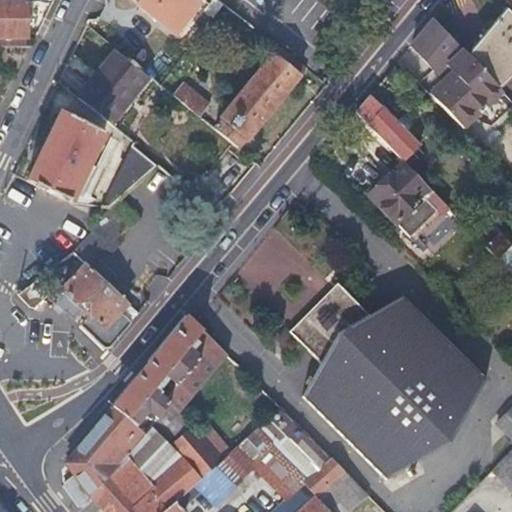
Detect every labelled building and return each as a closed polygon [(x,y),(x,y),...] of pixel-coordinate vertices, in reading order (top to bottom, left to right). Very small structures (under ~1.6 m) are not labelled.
[(197,4),(192,0),(141,0),(139,3),(175,32),(197,4)] [(24,2),(0,1),(0,37),(24,37),(24,2)] [(475,43),(464,55),(472,63),(497,90),(508,78),(511,73),(511,20),(505,13),(475,43)] [(462,52),(432,20),(409,48),(437,77),(455,59),(462,52)] [(304,67),(276,46),(218,117),(220,118),(213,128),(235,146),(242,138),(243,139),(304,67)] [(110,126),(148,78),(114,51),(76,99),(110,126)] [(464,55),(462,52),(455,59),(460,65),(426,96),(434,104),(452,87),(449,84),(472,63),(464,55)] [(497,90),(472,63),(449,84),(452,87),(434,104),(460,131),(500,93),(497,90)] [(400,79),(391,70),(386,76),(395,84),(400,79)] [(180,81),(171,94),(197,115),(207,102),(180,81)] [(377,109),(367,98),(354,114),(402,164),(404,165),(409,160),(407,157),(418,146),(379,107),(377,109)] [(57,112),(24,182),(70,203),(77,185),(75,183),(90,149),(94,151),(101,133),(57,112)] [(155,166),(131,143),(100,207),(108,208),(115,201),(155,166)] [(441,203),(404,165),(402,164),(392,174),(390,172),(371,190),(384,203),(378,209),(406,237),(441,203)] [(115,201),(108,208),(88,228),(91,232),(88,235),(80,245),(72,254),(86,266),(98,254),(102,256),(120,237),(117,233),(132,217),(115,201)] [(481,226),(487,221),(480,214),(465,228),(472,235),(481,226)] [(492,238),(481,226),(472,235),(511,275),(511,237),(502,227),(492,238)] [(87,315),(77,327),(85,335),(118,296),(86,266),(62,291),(87,315)] [(34,282),(15,296),(27,308),(33,308),(46,295),(34,282)] [(370,318),(342,290),(318,314),(294,339),(322,367),(304,398),(387,479),(450,442),(485,382),(403,298),(370,318)] [(125,304),(118,296),(85,335),(97,346),(101,349),(104,350),(106,349),(110,347),(129,324),(117,313),(125,304)] [(201,330),(187,317),(174,332),(140,374),(133,383),(112,408),(135,428),(146,414),(154,420),(168,402),(177,411),(188,398),(226,355),(211,340),(200,352),(191,342),(201,330)] [(188,398),(177,411),(187,422),(198,408),(188,398)] [(125,455),(90,497),(102,511),(159,511),(178,496),(192,484),(218,460),(187,422),(177,411),(168,402),(154,420),(149,425),(178,457),(149,484),(125,455)] [(511,405),(494,426),(511,443),(511,405)] [(135,428),(112,408),(111,410),(82,444),(63,463),(90,497),(125,455),(141,435),(135,428)] [(342,471),(278,408),(233,448),(248,463),(269,441),(305,476),(300,482),(314,497),(342,471)] [(149,425),(141,435),(125,455),(149,484),(178,457),(149,425)] [(269,441),(248,463),(252,467),(283,498),(267,511),(296,511),(314,497),(300,482),(305,476),(269,441)] [(248,463),(233,448),(218,460),(192,484),(213,504),(252,467),(248,463)] [(511,493),(511,455),(508,451),(489,471),(511,493)] [(347,511),(366,496),(342,471),(314,497),(296,511),(347,511)] [(178,496),(159,511),(180,511),(178,509),(183,503),(178,496)]
